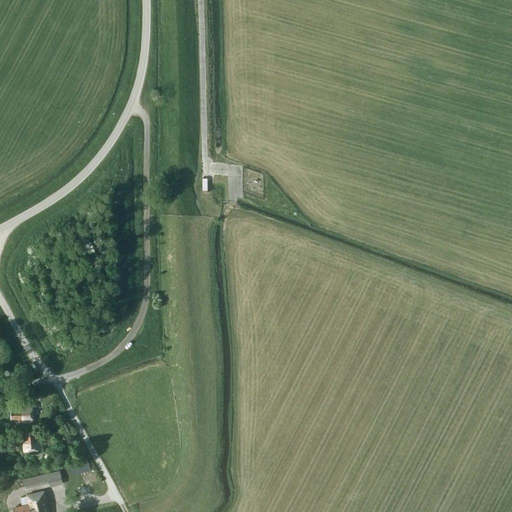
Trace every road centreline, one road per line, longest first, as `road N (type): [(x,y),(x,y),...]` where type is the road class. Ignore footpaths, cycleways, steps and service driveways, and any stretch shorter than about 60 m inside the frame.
road 1 (track): [(0,388),(77,375),(117,353),(136,327),(146,287),(146,121),(130,109)]
road 2 (unclassified): [(0,229),(79,177),(113,139),(143,65),(145,0)]
